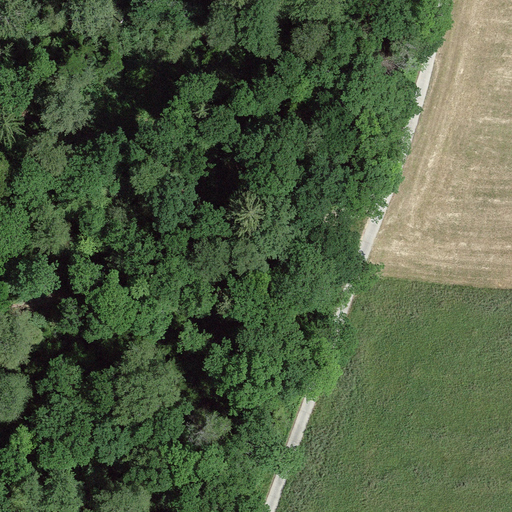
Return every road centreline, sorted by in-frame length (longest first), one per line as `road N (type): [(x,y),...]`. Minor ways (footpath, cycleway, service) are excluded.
road 1 (track): [(265,511),(429,57),(442,0)]
road 2 (track): [(357,257),(61,114),(0,101)]
